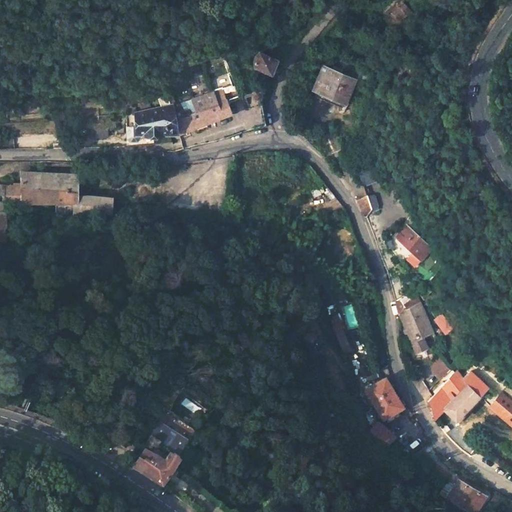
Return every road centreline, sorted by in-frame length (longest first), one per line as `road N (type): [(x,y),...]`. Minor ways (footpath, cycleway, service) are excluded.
road 1 (residential): [(278,139),(315,159),(357,214),(382,288),(397,373),(414,407),(447,453),(511,492)]
road 2 (residential): [(0,155),(169,157),(278,139)]
road 3 (secondary): [(511,15),(482,62),(477,87),(489,145),(511,179)]
road 4 (primary): [(0,431),(60,454),(144,511)]
road 5 (residential): [(278,139),(274,110),(290,61),(342,0)]
